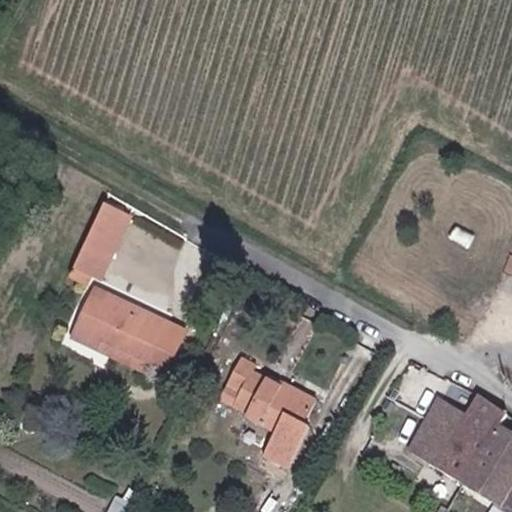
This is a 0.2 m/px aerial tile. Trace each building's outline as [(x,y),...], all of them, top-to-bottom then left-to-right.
[(111,272),(143,211),(124,201),(92,261),(111,272)] [(82,333),(108,347),(115,335),(158,359),(177,324),(108,286),(82,333)] [(151,371),(158,359),(115,335),(108,347),(151,371)] [(262,348),(246,374),(259,382),(270,364),(275,356),(262,348)] [(283,371),(270,364),(259,382),(246,374),(237,388),(264,404),(263,406),(291,422),(277,445),(302,460),(325,421),(318,417),(332,394),(286,366),(283,371)] [(424,444),(477,480),(511,428),(511,405),(490,390),(479,408),(455,395),(424,444)] [(511,428),(477,480),(511,503),(511,428)] [(128,511),(134,502),(119,494),(109,511),(128,511)]
